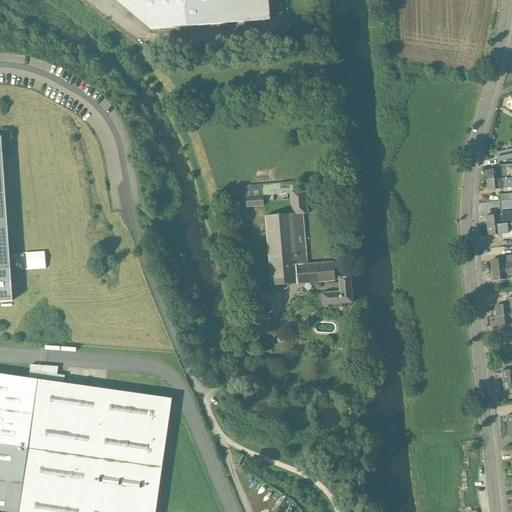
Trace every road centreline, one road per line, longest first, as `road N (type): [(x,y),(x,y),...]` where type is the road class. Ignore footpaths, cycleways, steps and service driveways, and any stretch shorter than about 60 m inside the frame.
road 1 (tertiary): [(496,511),(468,227),(472,171),(509,0)]
road 2 (unclassified): [(0,65),(65,84),(114,131),(142,261),(226,449)]
